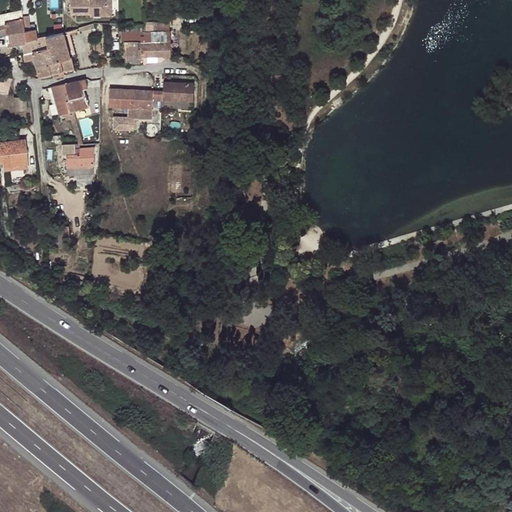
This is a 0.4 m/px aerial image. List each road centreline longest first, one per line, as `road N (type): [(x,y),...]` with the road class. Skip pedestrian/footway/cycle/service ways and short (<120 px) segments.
road 1 (secondary): [(368,511),(251,433),(83,338)]
road 2 (motorway): [(342,511),(83,338)]
road 3 (residential): [(253,308),(277,314),(338,284),(511,234)]
road 4 (motorway): [(192,511),(0,352)]
road 5 (residential): [(32,83),(187,68)]
road 6 (motorway): [(0,416),(117,511)]
